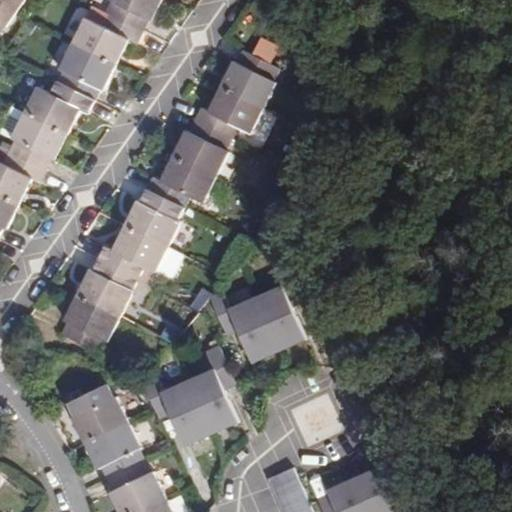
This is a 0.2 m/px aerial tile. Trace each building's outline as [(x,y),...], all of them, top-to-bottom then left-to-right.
[(0,0),(0,36),(24,0),(0,0)] [(112,1),(106,14),(143,33),(150,20),(153,22),(163,0),(110,0),(112,1)] [(96,102),(102,90),(105,91),(130,41),(137,44),(143,33),(106,14),(100,25),(87,19),(62,70),(64,71),(58,83),(96,102)] [(256,52),(275,60),(282,43),(263,35),(256,52)] [(237,61),(224,87),(267,108),(280,83),(277,81),(283,69),(246,50),(239,63),(237,61)] [(96,102),(58,83),(53,95),(39,88),(14,139),(16,140),(11,151),(48,169),(54,159),(57,160),(82,110),(90,114),(96,102)] [(203,108),(197,120),(234,139),(240,127),(254,134),(267,108),(224,87),(212,112),(203,108)] [(229,150),(234,139),(197,120),(191,132),(189,131),(176,157),(219,178),(232,152),(229,150)] [(0,239),(6,227),(9,228),(34,178),(42,182),(48,169),(11,151),(5,163),(0,160),(0,239)] [(206,203),(219,178),(176,157),(163,182),(155,178),(149,190),(186,209),(193,196),(206,203)] [(186,209),(149,190),(143,202),(140,201),(116,251),(107,247),(100,260),(138,279),(152,286),(183,222),(181,220),(186,209)] [(133,290),(138,279),(100,260),(95,272),(92,270),(67,321),(70,323),(64,335),(101,353),(107,341),(110,343),(135,291),(133,290)] [(284,288),(233,310),(225,291),(211,297),(228,336),(241,330),(255,362),(308,339),(294,307),(307,301),(290,263),(275,270),(284,288)] [(240,422),(226,390),(238,384),(221,346),(208,352),(216,370),(165,393),(157,375),(144,381),(161,419),(173,413),(187,445),(240,422)] [(109,479),(147,461),(141,450),(143,449),(119,398),(116,399),(110,386),(72,404),(78,417),(76,419),(100,470),(104,468),(109,479)] [(153,473),(147,461),(109,479),(115,492),(112,493),(121,511),(175,511),(156,472),(153,473)] [(402,511),(401,509),(412,504),(395,466),(384,471),(383,468),(331,492),(332,494),(319,500),(324,511),(402,511)] [(271,478),(285,511),(314,511),(295,467),(271,478)]
